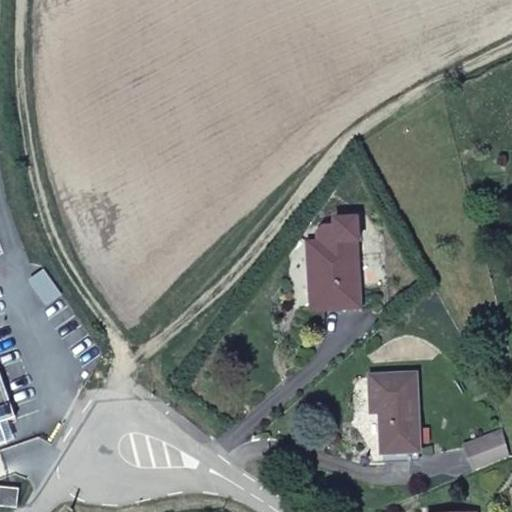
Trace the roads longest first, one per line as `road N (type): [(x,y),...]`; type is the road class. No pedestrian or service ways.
road 1 (track): [(29,0),(30,129),(49,228),(103,313),(124,396)]
road 2 (unknown): [(211,460),(330,358),(344,320)]
road 3 (unclassified): [(67,469),(97,480),(202,477),(241,485)]
road 4 (unclassified): [(241,485),(124,396)]
